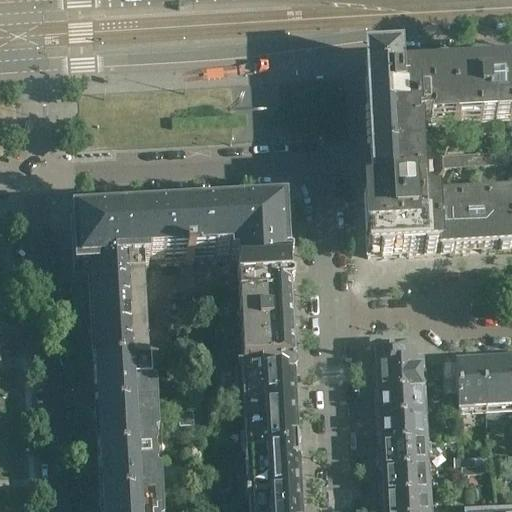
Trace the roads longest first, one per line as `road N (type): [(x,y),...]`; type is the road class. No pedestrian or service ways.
road 1 (secondary): [(29,69),(511,26)]
road 2 (residential): [(60,511),(36,178)]
road 3 (residential): [(36,178),(295,166),(317,181),(325,207)]
road 4 (residential): [(344,511),(332,319)]
road 5 (secondary): [(511,0),(329,0)]
road 6 (secondary): [(169,0),(27,9)]
